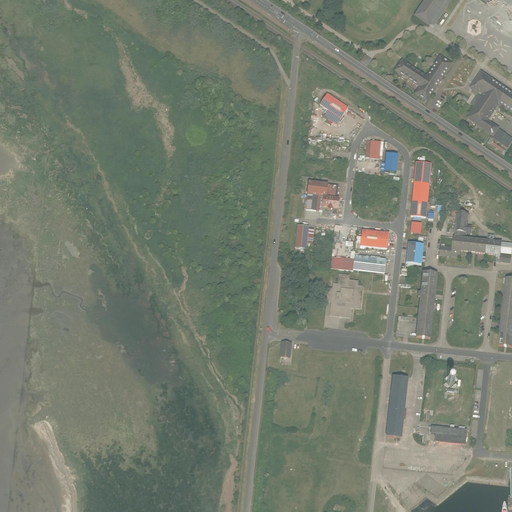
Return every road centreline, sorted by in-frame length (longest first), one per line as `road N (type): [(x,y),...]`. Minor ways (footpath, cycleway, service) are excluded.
road 1 (unclassified): [(302,28),(266,334)]
road 2 (tertiary): [(511,170),(302,28)]
road 3 (unclassified): [(400,227),(405,157),(376,131),(361,133),(353,145),(346,207),(355,222)]
road 4 (unclassified): [(441,350),(449,270),(492,274),(484,355)]
road 5 (unclassified): [(266,334),(247,511)]
road 6 (unclassified): [(370,511),(388,345)]
road 7 (unclassified): [(488,355),(480,450),(511,457)]
road 8 (unclassified): [(266,334),(388,345)]
